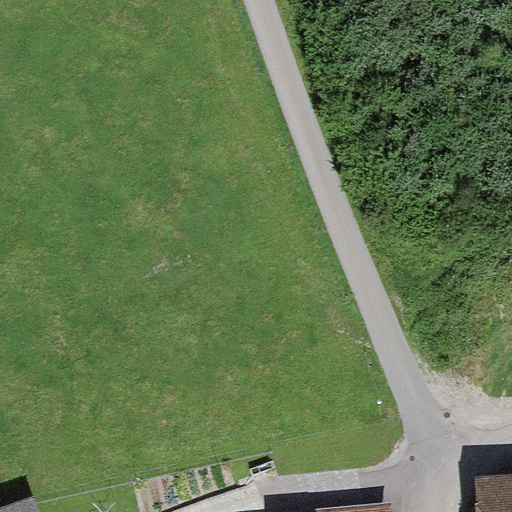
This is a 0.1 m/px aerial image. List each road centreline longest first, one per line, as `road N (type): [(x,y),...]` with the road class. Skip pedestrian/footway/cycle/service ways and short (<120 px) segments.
road 1 (residential): [(256,0),(432,460)]
road 2 (track): [(216,511),(295,480),(432,460),(511,418)]
